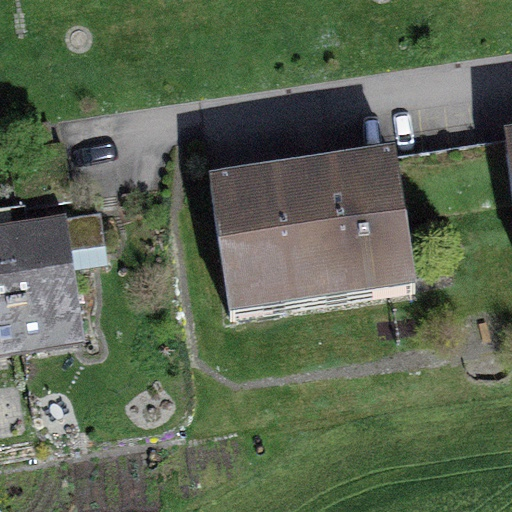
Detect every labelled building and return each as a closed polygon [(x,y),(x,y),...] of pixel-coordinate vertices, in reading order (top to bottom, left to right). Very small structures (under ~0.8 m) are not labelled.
[(511,145),(450,155),(459,214),(511,206),(511,145)] [(63,147),(9,156),(18,213),(72,204),(63,147)] [(459,214),(450,155),(210,191),(228,309),(412,281),(403,223),(459,214)] [(99,219),(3,234),(20,343),(22,356),(84,346),(70,255),(104,250),(99,219)] [(20,343),(3,234),(0,234),(0,359),(22,356),(20,343)]
